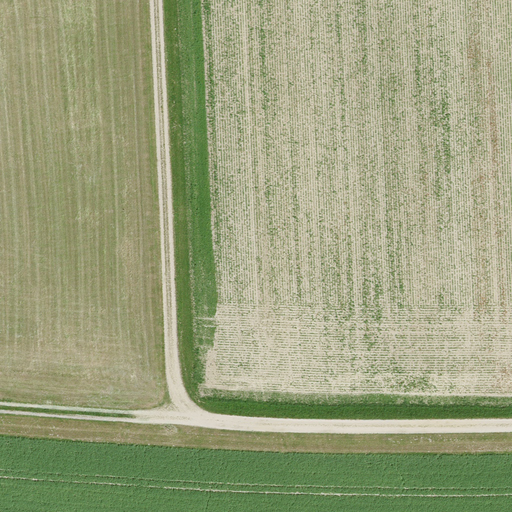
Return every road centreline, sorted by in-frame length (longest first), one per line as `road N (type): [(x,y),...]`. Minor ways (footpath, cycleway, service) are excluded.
road 1 (track): [(511,416),(175,417),(0,402)]
road 2 (track): [(175,417),(156,0)]
